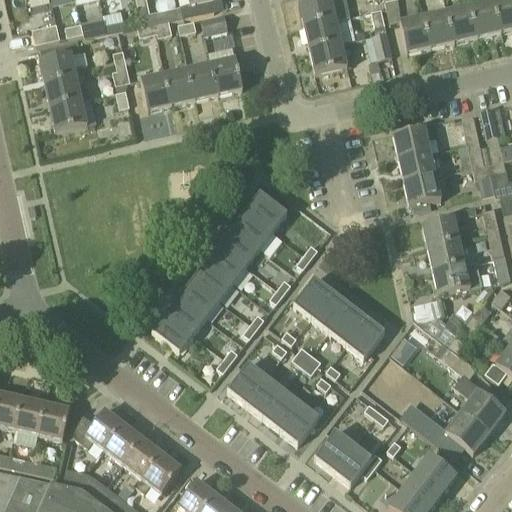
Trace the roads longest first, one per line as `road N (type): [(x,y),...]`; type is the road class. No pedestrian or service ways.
road 1 (residential): [(289,511),(28,313)]
road 2 (residential): [(289,115),(296,120),(511,73)]
road 3 (residential): [(28,313),(0,180)]
